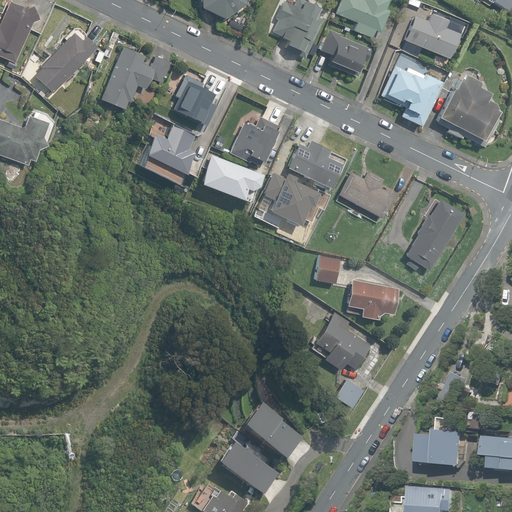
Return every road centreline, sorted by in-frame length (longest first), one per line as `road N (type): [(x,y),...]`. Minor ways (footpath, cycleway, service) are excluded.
road 1 (track): [(0,395),(55,390),(83,376),(115,339),(146,275),(179,264),(216,285),(275,381),(341,442)]
road 2 (residential): [(104,0),(511,195)]
road 3 (unclassified): [(511,210),(321,511)]
